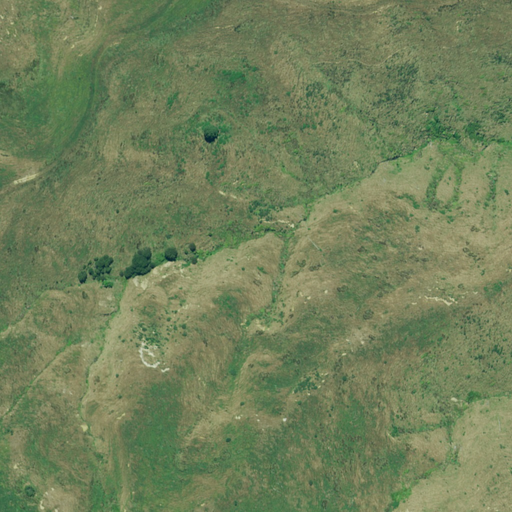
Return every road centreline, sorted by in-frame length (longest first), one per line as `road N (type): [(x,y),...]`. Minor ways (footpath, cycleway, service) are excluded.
road 1 (track): [(0,194),(13,180),(79,151),(118,64),(229,0)]
road 2 (track): [(287,0),(361,12),(398,0),(443,0)]
